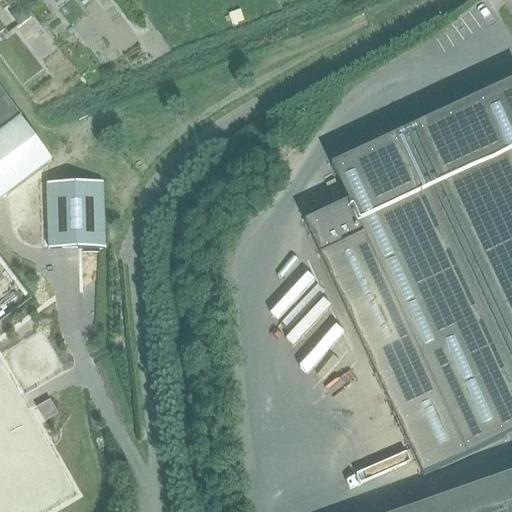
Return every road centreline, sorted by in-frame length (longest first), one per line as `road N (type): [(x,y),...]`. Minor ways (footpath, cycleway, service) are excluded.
road 1 (unclassified): [(162,511),(136,232),(153,193),(190,145),(437,0)]
road 2 (unknown): [(246,511),(236,315),(240,266),(254,237),(304,162),(343,133),(511,54)]
